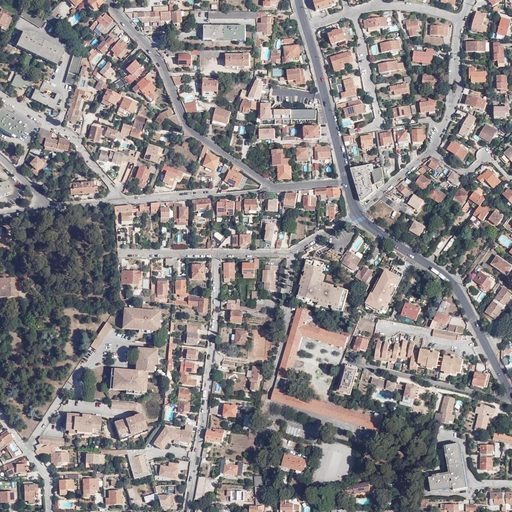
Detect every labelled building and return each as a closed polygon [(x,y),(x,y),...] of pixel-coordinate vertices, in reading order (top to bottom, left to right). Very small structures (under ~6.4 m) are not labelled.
[(99,0),(90,0),(88,2),(91,6),(94,10),(98,7),(103,4),(99,0)] [(312,0),(317,12),(336,5),(333,0),(312,0)] [(2,15),(4,12),(1,10),(0,11),(0,25),(6,29),(11,19),(2,15)] [(45,23),(24,11),(20,17),(41,29),(45,23)] [(174,12),(170,12),(160,12),(161,21),(174,21),(174,24),(177,24),(177,27),(183,26),(182,17),(187,17),(187,11),(174,12)] [(257,20),(257,12),(249,12),(220,12),(209,11),(209,19),(257,20)] [(113,21),(103,12),(97,20),(100,23),(96,28),(102,33),(107,28),(113,21)] [(151,22),(161,21),(160,12),(150,13),(150,19),(151,19),(151,22)] [(266,18),(266,12),(257,12),(257,20),(257,21),(259,21),(259,18),(262,18),(262,24),(257,24),(256,34),(265,34),(265,36),(271,36),(272,24),(273,24),(273,18),(266,18)] [(486,14),(477,12),(471,31),(475,32),(476,29),(486,32),(488,27),(482,25),(486,14)] [(50,13),(44,19),(57,30),(62,25),(50,13)] [(150,13),(138,13),(138,14),(132,14),(133,19),(138,19),(142,19),(142,23),(151,22),(151,19),(150,19),(150,13)] [(367,19),(368,20),(368,28),(378,27),(387,27),(386,17),(367,19)] [(501,18),(497,34),(507,37),(511,20),(501,18)] [(420,30),(418,21),(410,22),(410,20),(406,21),(407,30),(409,30),(410,36),(416,36),(415,30),(420,30)] [(447,36),(447,26),(431,25),(430,36),(447,36)] [(205,41),(246,41),(246,27),(205,27),(205,41)] [(342,31),(338,32),(337,31),(332,32),(333,34),(328,35),(332,45),(345,41),(342,31)] [(34,38),(22,32),(15,48),(56,67),(63,52),(52,47),(34,38)] [(111,32),(108,35),(115,41),(117,38),(111,32)] [(108,35),(96,48),(103,54),(115,41),(108,35)] [(121,39),(106,55),(109,58),(114,53),(115,54),(113,56),(116,58),(124,49),(125,50),(126,49),(123,47),(126,44),(121,39)] [(401,49),(399,41),(380,43),(382,52),(401,49)] [(467,52),(486,52),(486,51),(485,47),(485,42),(467,43),(467,52)] [(494,43),(495,61),(498,61),(498,63),(505,63),(504,60),(503,54),(504,54),(504,46),(501,46),(501,44),(500,44),(500,43),(494,43)] [(299,48),(298,46),(285,48),(286,58),(284,58),(284,64),(289,63),(289,62),(300,60),(299,48)] [(413,62),(430,64),(430,59),(432,59),(433,51),(427,50),(427,53),(414,52),(413,62)] [(65,84),(72,86),(81,57),(75,51),(65,84)] [(195,57),(195,51),(166,51),(166,54),(169,55),(169,57),(179,58),(179,67),(186,67),(186,68),(192,68),(192,57),(195,57)] [(353,61),(350,52),(330,58),(334,72),(341,70),(341,68),(344,67),(344,64),(353,61)] [(301,64),(308,62),(307,55),(300,56),(301,64)] [(250,56),(227,56),(227,68),(250,68),(250,56)] [(131,80),(133,82),(142,73),(139,70),(140,69),(137,66),(138,65),(136,63),(137,62),(136,61),(126,70),(130,74),(127,77),(131,80)] [(397,64),(397,61),(378,64),(379,73),(403,70),(402,63),(397,64)] [(139,70),(142,73),(146,70),(142,66),(141,67),(137,62),(136,63),(138,65),(137,66),(140,69),(139,70)] [(104,83),(105,84),(108,80),(107,79),(111,75),(113,72),(106,65),(100,73),(103,76),(103,77),(100,80),(104,83)] [(485,82),(485,72),(475,72),(475,67),(469,67),(468,78),(471,78),(471,82),(485,82)] [(95,76),(98,78),(100,79),(100,80),(103,77),(98,72),(98,71),(96,69),(95,70),(93,75),(95,76)] [(295,82),(296,83),(305,82),(305,78),(304,78),(302,78),(302,76),(304,76),(303,69),(287,71),(288,80),(295,80),(295,82)] [(439,83),(441,83),(442,73),(435,73),(435,76),(423,76),(422,86),(439,87),(439,83)] [(14,77),(12,83),(18,86),(17,88),(21,90),(24,85),(29,87),(32,79),(27,77),(26,79),(19,76),(18,79),(14,77)] [(506,92),(505,76),(496,76),(497,89),(500,89),(500,92),(506,92)] [(140,92),(145,97),(148,95),(154,101),(158,97),(152,91),(155,89),(151,85),(153,84),(146,77),(132,90),(136,94),(138,92),(139,93),(140,92)] [(181,82),(181,77),(172,77),(178,93),(185,90),(183,83),(179,84),(178,82),(181,82)] [(267,85),(267,83),(267,79),(257,77),(256,81),(249,98),(260,101),(260,104),(259,109),(262,109),(262,120),(316,120),(316,111),(271,111),(271,105),(267,104),(271,86),(267,85)] [(219,97),(219,79),(204,78),(203,96),(219,97)] [(118,89),(124,85),(120,79),(114,83),(118,89)] [(342,93),(343,98),(356,95),(352,79),(343,81),(346,92),(342,93)] [(407,92),(405,83),(389,87),(390,91),(394,91),(395,95),(407,92)] [(35,90),(31,97),(55,109),(61,97),(57,95),(53,101),(45,97),(38,94),(39,92),(35,90)] [(76,90),(71,109),(76,110),(78,111),(81,101),(78,101),(80,95),(83,96),(84,96),(85,92),(76,90)] [(105,95),(103,98),(102,100),(108,103),(111,104),(115,106),(117,102),(120,96),(107,90),(107,91),(105,95)] [(185,91),(178,93),(181,99),(186,97),(185,91)] [(125,98),(126,94),(123,92),(122,92),(120,96),(117,102),(122,104),(118,111),(128,116),(129,113),(132,114),(136,104),(125,98)] [(148,95),(145,97),(151,103),(154,101),(148,95)] [(486,101),(468,96),(465,104),(470,105),(469,108),(482,112),(486,101)] [(55,109),(31,97),(30,99),(54,111),(55,109)] [(436,107),(435,98),(429,99),(429,102),(420,103),(421,113),(429,112),(429,115),(436,114),(435,107),(436,107)] [(251,109),(259,111),(259,109),(260,104),(249,101),(246,100),(245,100),(242,106),(240,113),(249,115),(251,109)] [(361,114),(366,113),(363,104),(361,104),(360,101),(349,104),(350,108),(344,109),(346,118),(352,116),(355,116),(361,114)] [(411,116),(409,106),(393,109),(394,118),(411,116)] [(505,106),(505,108),(494,108),(492,108),(492,112),(494,112),(494,117),(506,117),(506,114),(509,114),(509,106),(505,106)] [(68,113),(68,114),(69,115),(67,121),(72,122),(76,123),(76,121),(79,121),(82,112),(78,111),(76,116),(74,116),(76,110),(71,109),(69,109),(68,113)] [(227,128),(231,113),(216,109),(212,124),(227,128)] [(133,126),(133,128),(132,130),(130,136),(142,140),(142,138),(140,137),(147,119),(143,117),(144,113),(140,111),(133,126)] [(165,117),(167,119),(173,116),(169,111),(162,116),(165,117)] [(160,124),(165,117),(162,116),(160,114),(155,120),(160,124)] [(24,130),(0,115),(0,129),(5,133),(11,136),(12,135),(18,139),(24,130)] [(179,127),(181,127),(176,115),(173,116),(167,119),(179,127)] [(474,122),(467,118),(460,134),(465,136),(466,134),(468,135),(474,122)] [(490,139),(492,140),(497,131),(485,124),(479,137),(488,142),(490,139)] [(121,133),(130,136),(132,130),(133,128),(127,126),(123,125),(121,133)] [(89,139),(98,142),(102,129),(92,126),(89,139)] [(305,140),(319,140),(319,127),(305,127),(305,140)] [(52,132),(40,128),(36,136),(45,139),(45,137),(49,138),(52,132)] [(116,131),(108,128),(106,131),(111,133),(109,139),(113,140),(114,139),(116,131)] [(398,128),(394,129),(396,143),(399,143),(399,144),(411,142),(410,133),(407,134),(407,131),(398,133),(398,128)] [(422,135),(422,130),(413,130),(413,142),(414,141),(414,144),(423,144),(423,141),(424,141),(424,135),(422,135)] [(379,137),(379,131),(376,132),(378,146),(381,146),(382,147),(387,147),(386,144),(392,143),(391,132),(380,134),(381,137),(379,137)] [(271,132),(260,132),(260,143),(271,143),(271,132)] [(374,146),(372,136),(361,137),(363,149),(367,149),(367,147),(374,146)] [(55,149),(57,141),(53,141),(45,139),(44,147),(45,147),(55,149)] [(70,142),(59,140),(59,142),(57,149),(63,151),(68,152),(70,142)] [(448,150),(455,155),(462,159),(463,160),(468,153),(453,142),(448,150)] [(329,147),(328,143),(325,143),(325,148),(321,148),(321,144),(317,144),(311,144),(311,148),(315,148),(315,160),(321,160),(321,158),(330,158),(330,147),(329,147)] [(308,156),(312,156),(311,148),(311,144),(305,144),(306,148),(296,148),(296,159),(308,158),(308,156)] [(144,159),(156,163),(159,157),(156,156),(158,149),(154,147),(153,150),(147,148),(144,159)] [(506,164),(510,160),(511,162),(511,148),(500,158),(506,164)] [(107,163),(108,158),(109,156),(113,157),(114,154),(101,150),(98,160),(107,163)] [(111,162),(116,164),(117,160),(122,162),(123,156),(128,158),(129,152),(130,151),(125,150),(124,152),(120,150),(119,153),(115,152),(114,154),(113,157),(112,160),(111,162)] [(273,156),(273,163),(273,167),(278,167),(279,179),(291,179),(290,162),(284,162),(283,160),(283,150),(271,151),(271,156),(273,156)] [(203,166),(213,170),(218,159),(207,155),(203,166)] [(36,175),(42,169),(40,166),(43,163),(39,159),(36,156),(28,163),(32,167),(29,169),(36,175)] [(431,161),(430,163),(428,166),(434,170),(438,165),(437,164),(439,161),(432,157),(429,160),(431,161)] [(139,167),(136,178),(141,180),(138,185),(144,187),(149,172),(154,174),(156,170),(154,168),(150,166),(148,171),(144,169),(145,165),(138,163),(137,167),(139,167)] [(418,171),(423,175),(429,168),(423,164),(418,171)] [(235,171),(236,168),(233,165),(230,171),(229,170),(224,181),(237,187),(243,174),(235,171)] [(373,192),(377,190),(376,184),(372,185),(371,178),(374,177),(373,170),(372,165),(351,169),(360,201),(362,202),(374,192),(373,192)] [(163,166),(161,172),(166,174),(162,183),(172,187),(176,178),(176,176),(181,178),(183,173),(178,171),(177,173),(167,169),(168,167),(163,166)] [(378,184),(378,189),(380,187),(381,184),(384,184),(382,168),(373,170),(374,177),(376,184),(378,184)] [(489,169),(482,176),(485,180),(493,188),(500,181),(489,169)] [(451,176),(449,180),(459,186),(462,182),(460,181),(462,178),(451,171),(448,175),(451,176)] [(485,180),(482,176),(480,175),(476,179),(481,183),(485,180)] [(422,176),(420,178),(415,185),(424,191),(430,181),(422,176)] [(58,177),(51,179),(56,193),(64,190),(58,177)] [(403,181),(400,183),(411,191),(412,189),(414,187),(403,181)] [(70,195),(97,193),(96,183),(93,183),(93,182),(69,184),(70,195)] [(0,185),(0,197),(2,197),(2,195),(9,193),(7,183),(0,185)] [(400,183),(396,187),(398,190),(400,192),(404,196),(408,192),(411,195),(414,193),(411,191),(400,183)] [(433,187),(431,191),(434,193),(431,198),(440,204),(446,196),(433,187)] [(480,188),(478,187),(477,189),(472,195),(470,199),(475,203),(472,207),(477,210),(479,207),(482,204),(485,199),(479,195),(483,190),(480,188)] [(337,188),(329,189),(329,201),(340,200),(339,188),(337,188)] [(511,191),(509,188),(502,194),(511,204),(511,191)] [(467,195),(460,189),(452,200),(460,205),(467,195)] [(315,190),(299,191),(297,201),(300,201),(301,193),(309,193),(309,195),(315,195),(315,190)] [(408,192),(404,196),(407,198),(405,201),(418,210),(419,209),(422,211),(426,204),(424,203),(424,201),(421,199),(421,198),(414,193),(411,195),(408,192)] [(297,194),(286,195),(284,207),(294,209),(297,194)] [(304,209),(315,209),(316,198),(305,198),(304,209)] [(208,199),(191,200),(191,203),(192,204),(192,210),(197,210),(197,211),(198,212),(205,213),(206,211),(206,210),(210,210),(210,201),(208,201),(208,199)] [(223,218),(223,215),(223,213),(229,213),(229,216),(234,216),(235,203),(227,203),(227,201),(221,200),(220,203),(218,203),(217,218),(223,218)] [(278,211),(279,201),(267,200),(266,210),(278,211)] [(245,213),(250,213),(250,210),(256,211),(256,201),(243,201),(243,211),(245,210),(245,213)] [(490,209),(482,204),(479,207),(487,213),(490,209)] [(173,205),(173,206),(173,223),(176,224),(176,227),(187,227),(187,209),(182,210),(182,205),(173,205)] [(131,206),(114,208),(114,214),(131,213),(131,206)] [(487,213),(479,207),(477,210),(471,219),(470,221),(473,223),(477,218),(483,222),(488,214),(487,213)] [(499,213),(501,209),(499,207),(494,212),(489,220),(497,226),(502,219),(502,218),(503,216),(499,213)] [(169,209),(160,209),(160,211),(160,218),(169,218),(169,209)] [(131,213),(114,214),(115,220),(121,219),(121,225),(132,224),(131,213)] [(423,232),(425,234),(429,229),(420,222),(418,224),(415,222),(410,231),(420,237),(423,232)] [(271,243),(275,226),(266,224),(263,241),(271,243)] [(251,235),(241,235),(241,248),(246,248),(246,243),(251,243),(251,235)] [(442,253),(445,256),(450,248),(447,246),(442,253)] [(371,255),(375,258),(379,250),(376,248),(371,255)] [(357,265),(363,256),(362,255),(358,252),(357,252),(356,255),(348,250),(345,253),(348,254),(345,259),(345,260),(343,263),(355,271),(357,267),(355,265),(356,264),(357,265)] [(467,250),(463,257),(466,259),(471,253),(467,250)] [(511,266),(497,256),(491,264),(506,275),(511,266)] [(173,261),(173,259),(165,259),(165,267),(169,267),(169,266),(173,266),(173,261)] [(348,290),(322,284),(325,275),(321,274),(324,264),(305,260),(301,276),(296,298),(303,299),(302,303),(342,313),(348,290)] [(235,263),(225,263),(225,279),(235,279),(235,263)] [(254,278),(254,264),(244,264),(244,278),(254,278)] [(203,279),(203,266),(192,265),(191,279),(203,279)] [(274,291),(275,283),(273,282),(273,279),(274,272),(275,272),(276,266),(266,266),(265,271),(264,271),(263,282),(264,282),(264,290),(274,291)] [(366,282),(372,271),(365,267),(362,272),(359,270),(355,277),(364,283),(369,286),(371,282),(369,281),(368,283),(366,282)] [(121,284),(137,285),(138,278),(141,278),(141,271),(122,271),(121,284)] [(479,287),(485,291),(492,283),(488,280),(489,278),(480,271),(474,280),(480,285),(479,287)] [(25,272),(21,273),(22,275),(12,278),(7,278),(7,274),(0,273),(0,297),(13,297),(13,283),(27,279),(25,272)] [(186,278),(176,278),(176,281),(175,294),(180,295),(180,296),(185,296),(186,278)] [(154,286),(150,286),(150,299),(150,303),(157,303),(158,299),(161,299),(161,298),(163,298),(164,295),(166,295),(167,282),(158,282),(157,296),(157,299),(154,299),(154,296),(151,296),(152,295),(153,295),(154,286)] [(503,288),(485,312),(490,316),(493,313),(498,316),(501,312),(499,311),(501,308),(503,309),(506,305),(504,304),(507,301),(508,302),(511,298),(506,295),(508,292),(503,288)] [(187,296),(187,302),(187,305),(180,305),(180,308),(192,309),(192,306),(197,306),(196,312),(198,312),(206,313),(207,299),(200,299),(200,302),(198,302),(198,299),(198,297),(187,296)] [(361,314),(362,314),(363,310),(379,313),(381,304),(372,302),(372,305),(368,304),(360,303),(356,310),(361,313),(361,314)] [(401,316),(416,321),(421,310),(405,304),(401,316)] [(277,376),(280,377),(288,379),(302,336),(344,349),(347,337),(305,324),(309,312),(297,308),(277,376)] [(135,331),(137,331),(153,333),(157,333),(159,313),(123,310),(121,330),(135,331)] [(242,323),(243,312),(232,311),(231,322),(242,323)] [(441,317),(435,314),(433,320),(429,328),(431,328),(434,328),(436,322),(439,323),(439,324),(443,326),(445,322),(447,322),(449,318),(442,315),(441,317)] [(105,322),(89,346),(95,350),(111,326),(105,322)] [(457,333),(462,334),(463,328),(449,324),(447,331),(456,333),(457,333)] [(184,333),(183,343),(196,345),(196,340),(197,334),(198,327),(187,326),(186,333),(184,333)] [(447,331),(434,328),(432,335),(455,340),(456,333),(447,331)] [(235,344),(246,345),(247,332),(236,330),(235,344)] [(353,349),(358,351),(360,348),(366,350),(369,341),(358,337),(353,349)] [(400,356),(405,357),(406,349),(406,347),(408,341),(404,340),(402,346),(402,348),(399,347),(397,356),(400,357),(400,356)] [(381,359),(381,358),(383,350),(380,350),(381,348),(382,342),(378,341),(374,356),(378,357),(378,358),(381,359)] [(385,359),(388,360),(389,359),(390,352),(387,351),(387,350),(388,343),(384,342),(383,349),(383,350),(381,358),(385,359)] [(407,358),(411,359),(413,349),(415,342),(411,342),(410,348),(409,349),(406,349),(405,357),(404,358),(407,358)] [(175,350),(176,344),(171,344),(169,343),(167,358),(171,358),(171,349),(175,350)] [(396,360),(396,357),(397,356),(399,347),(399,346),(399,343),(395,343),(394,349),(394,351),(391,350),(390,352),(389,359),(391,360),(392,359),(396,360)] [(109,389),(125,390),(141,392),(145,392),(147,372),(153,372),(154,365),(156,365),(157,349),(137,348),(135,363),(134,371),(125,370),(111,369),(109,389)] [(181,359),(194,360),(195,352),(195,350),(182,348),(181,359)] [(413,368),(417,369),(418,363),(419,359),(416,358),(416,356),(417,350),(413,349),(411,359),(411,360),(410,366),(414,367),(413,368)] [(419,359),(418,363),(421,364),(427,365),(427,366),(433,367),(437,368),(440,354),(434,352),(434,349),(431,349),(430,352),(421,350),(419,357),(419,359)] [(442,371),(445,372),(451,373),(451,374),(457,375),(457,373),(460,374),(463,360),(454,358),(455,356),(451,355),(450,357),(444,356),(442,371)] [(180,372),(193,373),(194,365),(194,364),(180,363),(180,372)] [(253,379),(252,385),(251,390),(258,391),(260,379),(262,379),(264,372),(261,371),(262,367),(256,366),(254,379),(253,379)] [(187,377),(187,373),(181,372),(180,384),(195,386),(196,377),(192,376),(191,377),(187,377)] [(473,384),(484,387),(487,376),(476,373),(473,384)] [(344,400),(354,403),(357,393),(360,381),(361,379),(353,377),(349,390),(347,390),(344,400)] [(371,385),(395,391),(396,387),(397,384),(397,383),(373,377),(371,384),(371,385)] [(357,393),(365,394),(367,384),(367,383),(360,381),(357,393)] [(399,403),(413,407),(415,398),(418,386),(408,383),(408,384),(405,384),(404,385),(403,389),(403,391),(402,391),(401,398),(399,403)] [(290,388),(282,386),(280,390),(274,388),(270,400),(378,431),(383,416),(375,413),(374,418),(289,393),(290,388)] [(177,399),(189,400),(190,396),(187,396),(187,390),(178,389),(177,399)] [(449,424),(449,421),(451,414),(455,398),(445,396),(441,409),(445,410),(444,412),(443,415),(436,413),(435,420),(449,424)] [(139,404),(113,401),(112,409),(134,411),(134,412),(141,410),(139,404)] [(177,413),(183,413),(184,412),(188,412),(189,412),(189,409),(189,407),(189,403),(179,402),(177,413)] [(223,416),(236,417),(237,406),(225,404),(223,416)] [(481,404),(480,407),(479,414),(475,430),(485,432),(489,418),(485,418),(486,415),(487,413),(493,414),(495,408),(491,407),(491,406),(481,404)] [(76,433),(83,434),(91,435),(100,435),(101,417),(77,414),(67,413),(65,430),(68,430),(68,433),(76,434),(76,433)] [(142,414),(136,416),(134,417),(134,418),(127,420),(123,421),(115,423),(120,441),(148,432),(142,414)] [(189,440),(193,426),(185,425),(184,430),(181,429),(180,430),(164,427),(161,431),(163,432),(160,434),(159,434),(153,444),(161,450),(166,442),(168,440),(171,439),(173,439),(188,443),(189,440)] [(286,433),(297,436),(299,429),(288,426),(286,433)] [(224,430),(207,428),(205,440),(222,443),(224,430)] [(13,440),(7,431),(1,435),(2,436),(0,437),(0,438),(0,439),(4,446),(13,440)] [(493,440),(511,444),(511,437),(501,435),(502,432),(497,431),(496,434),(494,434),(493,440)] [(254,435),(254,434),(249,433),(248,437),(257,438),(257,446),(261,446),(261,436),(254,435)] [(63,438),(40,436),(42,444),(48,444),(62,446),(63,438)] [(453,490),(465,488),(464,477),(460,454),(458,444),(445,446),(450,474),(428,477),(430,490),(442,488),(452,487),(453,490)] [(493,457),(493,446),(480,445),(480,470),(492,470),(492,467),(493,467),(493,462),(492,461),(492,457),(493,457)] [(12,458),(15,457),(8,446),(6,448),(12,458)] [(100,453),(110,454),(110,456),(111,456),(112,459),(115,458),(114,455),(112,451),(100,450),(100,453)] [(126,450),(127,454),(134,479),(151,474),(147,462),(144,450),(126,450)] [(53,457),(53,459),(53,461),(59,461),(59,462),(67,462),(67,452),(50,453),(50,457),(53,457)] [(85,468),(94,469),(94,464),(102,464),(103,455),(86,454),(85,468)] [(281,466),(303,472),(306,462),(284,455),(281,466)] [(219,473),(241,477),(243,464),(229,462),(229,460),(223,459),(223,461),(222,460),(219,473)] [(26,465),(21,465),(18,465),(18,462),(15,462),(15,461),(6,465),(8,470),(6,471),(8,477),(16,474),(26,473),(26,465)] [(151,474),(155,487),(160,486),(155,467),(149,468),(151,474)] [(177,470),(173,469),(161,467),(159,476),(174,479),(174,478),(174,476),(176,476),(177,470)] [(77,475),(67,475),(67,480),(59,480),(59,495),(67,495),(66,490),(73,490),(73,481),(77,481),(77,475)] [(263,488),(263,477),(255,477),(255,487),(263,488)] [(201,500),(205,479),(199,478),(195,499),(201,500)] [(98,490),(98,479),(82,480),(83,498),(89,497),(89,495),(94,494),(94,490),(98,490)] [(317,496),(317,498),(328,495),(329,498),(334,497),(334,499),(344,496),(343,494),(354,492),(354,494),(370,491),(370,490),(372,489),(373,488),(372,482),(362,484),(347,488),(317,496)] [(28,503),(34,503),(33,491),(36,491),(36,486),(23,486),(24,500),(27,500),(28,503)] [(155,487),(160,507),(170,507),(170,505),(172,504),(172,496),(168,496),(163,496),(161,490),(163,489),(162,486),(160,486),(155,487)] [(263,488),(255,487),(256,505),(264,505),(263,488)] [(123,505),(123,498),(122,498),(122,491),(108,491),(108,498),(105,499),(106,505),(123,505)] [(230,501),(243,502),(244,492),(231,491),(230,501)] [(0,503),(13,503),(12,492),(0,492),(0,503)] [(503,505),(511,504),(511,492),(490,493),(490,505),(499,505),(499,504),(502,504),(503,505)] [(145,503),(156,500),(155,494),(143,497),(145,503)] [(299,511),(299,507),(293,507),(293,505),(293,503),(289,503),(289,499),(281,500),(280,510),(285,510),(284,511),(299,511)]
